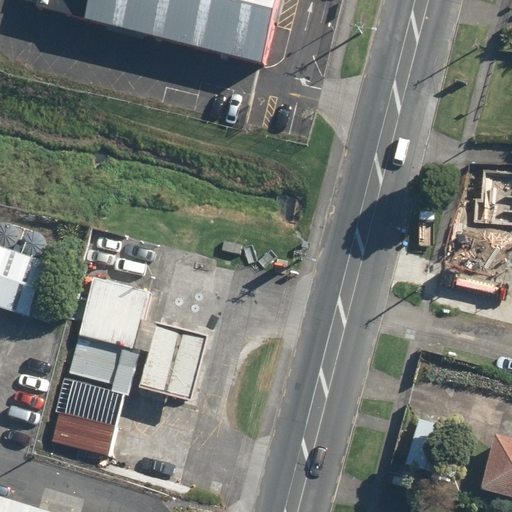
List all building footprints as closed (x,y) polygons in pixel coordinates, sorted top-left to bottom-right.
[(38,0),(36,12),(266,69),(283,0),(38,0)] [(474,223),(511,225),(511,172),(485,171),(483,200),(476,199),(474,223)] [(0,247),(0,309),(29,319),(47,263),(0,247)] [(159,293),(95,278),(80,340),(143,355),(159,293)] [(217,340),(165,325),(145,391),(197,407),(217,340)] [(71,375),(117,387),(114,396),(132,400),(138,375),(143,355),(80,340),(71,375)] [(123,427),(62,413),(54,446),(116,459),(123,427)] [(511,437),(489,432),(476,489),(511,497),(511,437)] [(48,511),(0,497),(0,511),(48,511)]
